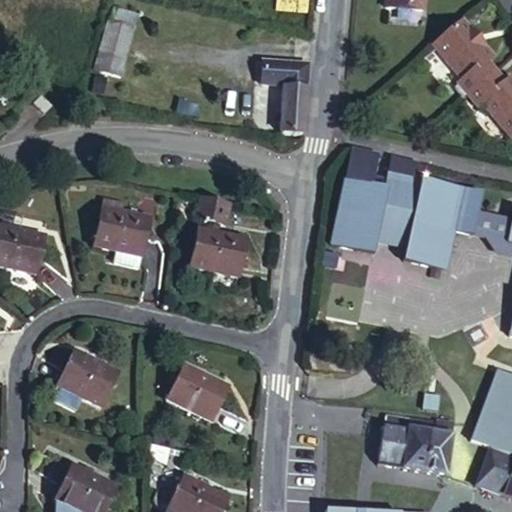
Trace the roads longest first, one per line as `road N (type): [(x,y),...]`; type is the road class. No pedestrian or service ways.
road 1 (residential): [(5,511),(20,342),(62,308),(105,307),(275,348)]
road 2 (residential): [(0,160),(66,139),(144,135),(223,147),(304,178)]
road 3 (residential): [(327,0),(317,135),(304,178)]
road 4 (residential): [(304,178),(275,348)]
road 5 (residential): [(275,348),(264,511)]
